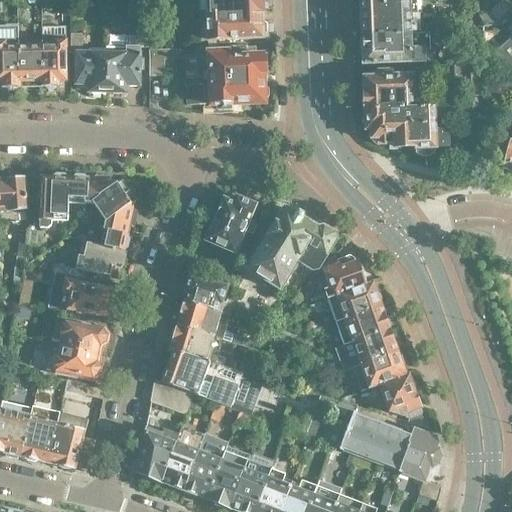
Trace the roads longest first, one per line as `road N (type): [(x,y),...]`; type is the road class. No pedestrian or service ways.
road 1 (residential): [(114,505),(109,476),(191,156)]
road 2 (secondary): [(395,237),(471,416),(477,457),(468,511)]
road 3 (secondary): [(493,473),(491,414),(413,228)]
road 4 (residential): [(0,133),(134,135),(191,156)]
road 5 (secondary): [(324,145),(313,110),(310,0)]
road 6 (secondary): [(413,228),(324,145)]
